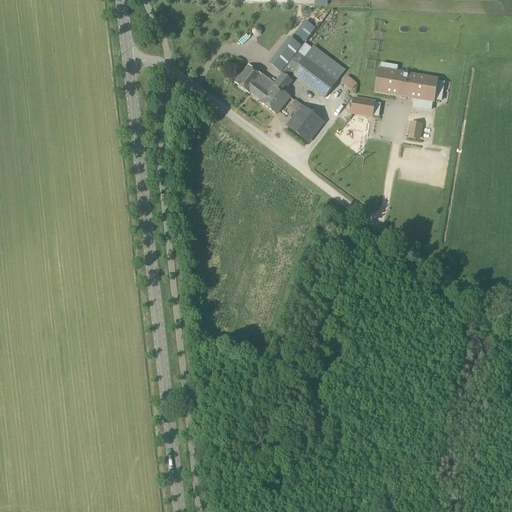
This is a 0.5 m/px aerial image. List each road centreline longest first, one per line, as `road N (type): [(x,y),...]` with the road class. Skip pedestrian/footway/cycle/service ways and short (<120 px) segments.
road 1 (secondary): [(179,511),(128,61)]
road 2 (unclassified): [(341,199),(169,68),(128,61)]
road 3 (track): [(511,328),(341,199)]
